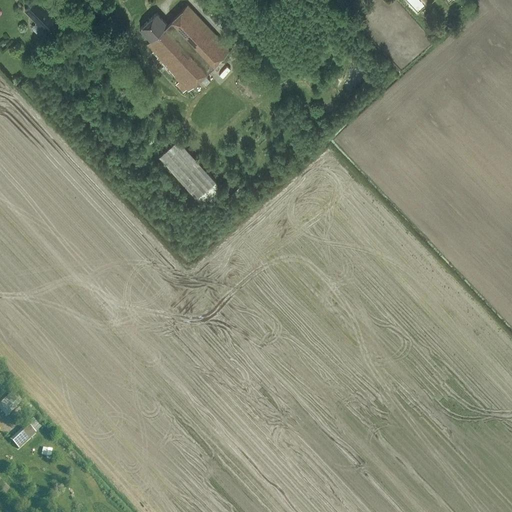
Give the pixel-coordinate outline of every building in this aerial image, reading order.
[(46,33),(58,21),(46,9),(45,9),(36,0),(25,11),(37,23),(36,24),(46,33)] [(188,91),(231,50),(188,5),(168,25),(157,13),(140,29),(151,40),(147,44),(154,51),(153,52),(158,58),(157,59),(179,82),(176,85),(183,93),(187,89),(188,91)] [(249,69),(238,79),(241,82),(239,83),(254,98),(266,88),(249,69)] [(164,156),(201,198),(221,181),(183,138),(164,156)] [(220,181),(202,199),(207,204),(218,192),(224,185),(220,181)] [(12,394),(0,405),(0,413),(6,419),(22,404),(12,394)] [(18,451),(35,435),(26,426),(9,442),(18,451)]
